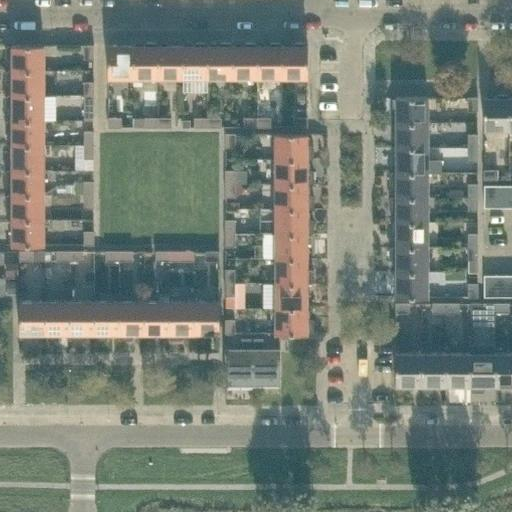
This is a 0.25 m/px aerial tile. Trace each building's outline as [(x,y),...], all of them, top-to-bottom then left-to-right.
[(156,44),(156,41),(146,41),(146,44),(133,44),(133,76),(158,76),(158,44),(156,44)] [(181,44),(181,41),(171,41),(171,44),(158,44),(158,76),(183,76),(183,44),(181,44)] [(206,44),(206,41),(195,41),(195,44),(183,44),(183,76),(208,76),(208,44),(206,44)] [(231,44),(231,42),(220,41),(220,44),(208,44),(208,76),(233,76),(233,44),(231,44)] [(255,44),(255,42),(245,42),(245,44),(233,44),(233,76),(257,76),(257,44),(255,44)] [(280,44),(280,42),(270,42),(270,44),(257,44),(257,76),(282,76),(282,44),(280,44)] [(305,44),(305,42),(295,42),(295,44),(282,44),(282,76),(308,76),(308,44),(305,44)] [(44,69),(44,44),(12,44),(12,45),(10,45),(6,46),(6,57),(10,58),(12,58),(12,69),(44,69)] [(85,57),(94,57),(94,44),(85,44),(85,57)] [(133,76),(133,44),(108,44),(108,76),(133,76)] [(44,94),(44,69),(12,69),(12,70),(10,70),(6,72),(6,82),(10,84),(12,84),(12,94),(44,94)] [(94,81),(85,81),(85,94),(94,94),(94,81)] [(507,96),(507,93),(497,93),(497,96),(484,96),(484,128),(509,128),(509,96),(507,96)] [(44,119),(44,94),(12,94),(12,95),(10,95),(6,97),(6,107),(10,109),(12,109),(12,119),(44,119)] [(94,94),(85,94),(85,107),(94,107),(94,94)] [(428,121),(428,96),(396,96),(396,121),(428,121)] [(478,109),(478,96),(468,96),(468,109),(478,109)] [(133,126),(133,116),(108,116),(108,126),(133,126)] [(158,116),(145,116),(133,116),(133,126),(158,126),(158,116)] [(158,116),(158,126),(172,126),(172,116),(158,116)] [(208,126),(208,116),(194,116),(194,126),(208,126)] [(208,116),(208,126),(221,126),(221,116),(208,116)] [(257,126),(257,116),(244,116),(244,126),(257,126)] [(257,116),(257,126),(271,126),(271,116),(257,116)] [(308,126),(308,116),(294,116),(294,126),(308,126)] [(44,144),(44,119),(12,119),(12,120),(10,120),(6,121),(6,132),(10,134),(12,133),(12,144),(44,144)] [(428,146),(428,121),(396,121),(396,122),(394,122),(390,124),(390,134),(394,136),(396,136),(396,146),(428,146)] [(94,130),(85,130),(85,144),(94,144),(94,130)] [(235,146),(235,132),(225,132),(225,146),(235,146)] [(310,157),(313,155),(313,145),(310,143),(308,143),(308,132),(275,132),(275,158),(308,158),(308,157),(310,157)] [(468,146),(478,146),(478,133),(468,133),(468,146)] [(44,168),(44,144),(12,144),(12,168),(44,168)] [(94,144),(85,144),(85,157),(94,157),(94,144)] [(428,171),(428,146),(396,146),(396,147),(394,147),(390,148),(390,159),(394,161),(396,161),(396,171),(428,171)] [(478,160),(478,146),(468,146),(468,160),(478,160)] [(310,182),(313,180),(313,170),(310,168),(308,168),(308,158),(275,158),(275,182),(308,182),(310,182)] [(44,193),(44,168),(12,168),(12,169),(10,169),(6,171),(6,181),(10,183),(12,183),(12,193),(44,193)] [(484,178),(498,178),(498,168),(484,168),(484,178)] [(234,182),(235,182),(235,169),(225,169),(225,182),(234,182)] [(428,195),(428,171),(396,171),(394,172),(390,173),(390,184),(394,185),(396,185),(396,195),(428,195)] [(94,180),(85,180),(85,193),(94,193),(94,180)] [(235,182),(234,182),(225,182),(225,196),(235,196),(235,182)] [(310,206),(313,205),(313,194),(310,193),(308,193),(308,182),(275,182),(275,207),(308,207),(308,206),(310,206)] [(468,196),(478,196),(478,183),(468,182),(468,196)] [(484,212),(496,212),(496,184),(484,184),(484,212)] [(496,212),(507,212),(507,184),(496,184),(496,212)] [(44,218),(44,193),(12,193),(12,194),(10,194),(6,196),(6,206),(10,208),(12,208),(12,218),(44,218)] [(94,193),(85,193),(85,207),(94,207),(94,193)] [(428,220),(428,195),(396,195),(396,196),(394,196),(390,198),(390,208),(394,210),(396,210),(396,220),(428,220)] [(478,209),(478,196),(468,196),(468,209),(478,209)] [(310,231),(313,230),(313,219),(310,217),(308,217),(308,207),(275,207),(275,232),(308,232),(308,231),(310,231)] [(44,243),(44,218),(12,218),(12,219),(10,219),(6,221),(6,231),(10,233),(12,233),(12,243),(44,243)] [(225,232),(235,232),(235,218),(225,218),(225,232)] [(428,245),(428,220),(396,220),(396,245),(428,245)] [(94,230),(85,230),(85,243),(94,243),(94,230)] [(235,245),(235,232),(225,232),(225,245),(235,245)] [(308,257),(308,232),(275,232),(275,257),(307,257),(308,257)] [(468,245),(478,245),(478,232),(468,232),(468,245)] [(428,270),(428,245),(396,245),(396,246),(394,246),(390,247),(390,258),(394,260),(396,260),(396,270),(428,270)] [(478,259),(478,245),(468,245),(468,259),(478,259)] [(19,259),(33,259),(33,250),(20,250),(19,259)] [(56,259),(70,259),(70,250),(56,250),(56,259)] [(70,250),(70,259),(83,259),(83,250),(70,250)] [(106,259),(120,259),(120,250),(106,250),(106,259)] [(120,250),(120,259),(133,259),(133,250),(120,250)] [(155,259),(169,259),(169,250),(156,250),(155,259)] [(169,250),(169,259),(182,259),(182,250),(169,250)] [(206,259),(219,259),(219,250),(206,250),(206,259)] [(308,257),(307,257),(275,257),(275,282),(308,282),(308,271),(310,271),(314,269),(314,259),(310,257),(308,257)] [(225,282),(235,282),(235,268),(225,268),(225,282)] [(484,295),(496,295),(496,268),(484,268),(484,295)] [(496,295),(507,295),(507,268),(496,268),(496,295)] [(428,295),(428,270),(396,270),(396,271),(394,271),(390,272),(390,283),(394,284),(396,284),(396,295),(428,295)] [(235,295),(235,282),(225,282),(225,295),(235,295)] [(308,306),(308,282),(275,282),(275,306),(308,306)] [(475,296),(478,296),(478,282),(468,282),(468,296),(475,296)] [(45,332),(45,299),(19,299),(19,332),(20,332),(20,334),(22,338),(32,338),(34,334),(34,332),(45,332)] [(70,332),(70,299),(45,299),(45,332),(46,332),(45,334),(47,338),(58,338),(59,334),(59,332),(70,332)] [(94,332),(94,299),(70,299),(70,332),(70,334),(72,338),(82,338),(84,334),(84,332),(94,332)] [(119,332),(119,299),(94,299),(94,332),(95,332),(95,334),(97,338),(107,338),(109,334),(109,332),(119,332)] [(144,332),(144,299),(119,299),(119,332),(120,332),(120,334),(122,338),(132,338),(134,334),(134,332),(144,332)] [(169,332),(169,299),(144,299),(144,332),(169,332)] [(194,332),(194,299),(169,299),(169,332),(170,332),(170,334),(171,338),(182,338),(184,334),(184,332),(194,332)] [(219,332),(219,299),(194,299),(194,332),(195,332),(195,334),(197,338),(207,338),(209,334),(209,332),(219,332)] [(409,311),(409,302),(395,302),(395,311),(409,311)] [(432,311),(446,311),(446,302),(432,302),(432,311)] [(446,302),(446,311),(459,311),(459,302),(446,302)] [(482,311),(495,311),(495,302),(482,302),(482,311)] [(495,302),(495,311),(509,311),(509,302),(495,302)] [(310,331),(313,329),(313,319),(310,317),(308,317),(308,306),(275,306),(275,332),(308,332),(308,331),(310,331)] [(225,332),(235,332),(235,318),(225,318),(225,332)] [(253,384),(253,347),(225,347),(225,384),(253,384)] [(280,384),(280,347),(253,347),(253,384),(280,384)] [(511,383),(511,351),(495,352),(495,384),(511,383)] [(410,386),(410,384),(421,384),(421,352),(396,352),(396,384),(396,386),(398,390),(408,390),(410,386)] [(435,386),(435,384),(446,384),(446,352),(421,352),(421,384),(422,384),(422,386),(423,390),(434,390),(435,386)] [(460,386),(460,384),(471,384),(471,352),(446,352),(446,384),(447,386),(448,390),(459,390),(460,386)] [(485,386),(485,384),(495,384),(495,352),(471,352),(471,384),(471,386),(473,390),(483,390),(485,386)]
